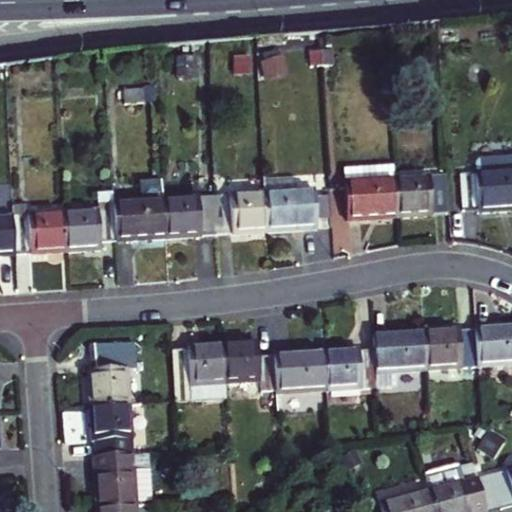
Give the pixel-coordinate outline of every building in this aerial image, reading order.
[(262,78),(282,77),(281,61),(262,62),(262,78)] [(511,219),(511,182),(461,186),(463,220),(478,219),(478,222),(501,221),(511,219)] [(264,188),(265,203),(296,201),(295,186),(264,188)] [(450,223),(447,187),(396,190),(398,226),(424,225),(450,223)] [(398,226),(396,190),(346,193),(348,229),(373,228),(398,226)] [(316,229),(315,206),(315,200),(296,201),(265,203),(268,239),(291,238),(316,237),(316,229)] [(242,240),(268,239),(265,203),(214,206),(217,242),(242,240)] [(331,205),(315,206),(316,229),(332,228),(331,205)] [(193,243),(217,242),(214,206),(164,208),(167,244),(193,243)] [(167,244),(164,208),(113,211),(115,247),(144,246),(167,244)] [(101,248),(115,247),(113,211),(99,211),(99,219),(60,221),(63,257),(86,255),(101,254),(101,248)] [(63,257),(60,221),(13,224),(16,259),(37,258),(63,257)] [(0,260),(16,259),(13,224),(0,224),(0,260)] [(474,369),(511,367),(511,330),(495,332),(472,333),(474,369)] [(424,372),(474,369),(472,333),(447,335),(422,336),(424,372)] [(424,372),(422,336),(397,338),(372,340),(373,352),(376,388),(389,388),(389,375),(424,372)] [(258,396),(275,395),(272,359),(256,360),(255,346),(246,346),(220,348),(222,385),(257,383),(258,396)] [(187,354),(171,355),(173,404),(223,401),(222,385),(220,348),(200,349),(186,350),(187,354)] [(324,392),(376,388),(373,352),(346,354),(322,356),(324,392)] [(275,395),(324,392),(322,356),(295,358),(272,359),(275,395)] [(87,392),(89,413),(126,410),(124,358),(90,360),(91,375),(87,375),(87,392)] [(89,430),(90,447),(95,446),(96,462),(129,460),(126,410),(89,413),(89,430)] [(145,468),(144,459),(129,460),(96,462),(96,477),(93,477),(93,494),(94,511),(128,511),(131,511),(142,511),(140,468),(145,468)] [(511,471),(490,479),(477,484),(486,511),(494,511),(511,506),(511,471)] [(428,501),(430,511),(484,511),(477,484),(428,501)] [(430,511),(428,501),(397,511),(430,511)]
